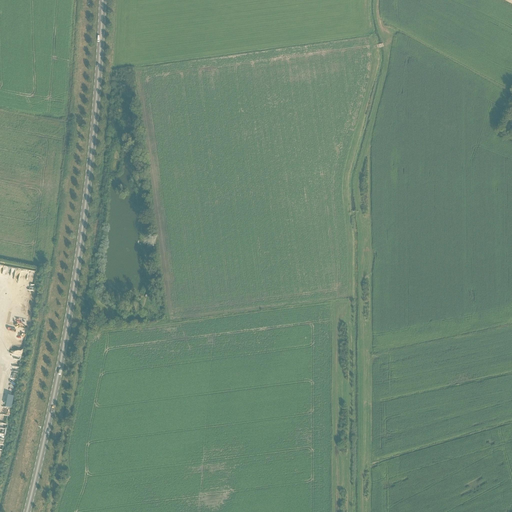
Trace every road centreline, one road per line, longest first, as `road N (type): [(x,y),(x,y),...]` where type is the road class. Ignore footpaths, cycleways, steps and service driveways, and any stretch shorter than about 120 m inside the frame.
road 1 (primary): [(26,511),(78,260),(103,0)]
road 2 (track): [(48,511),(90,309),(125,317)]
